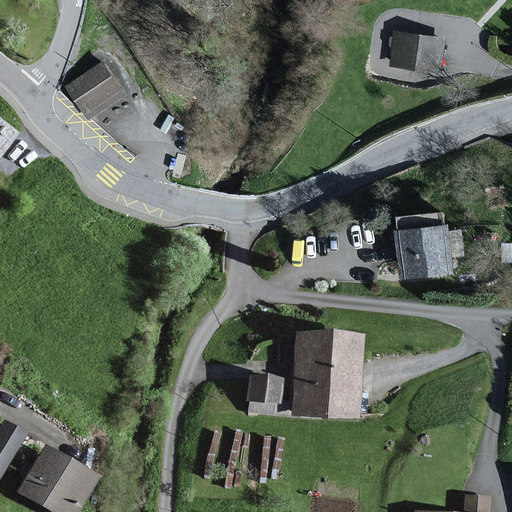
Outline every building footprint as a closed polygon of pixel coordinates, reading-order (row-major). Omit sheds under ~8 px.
[(443,39),(397,33),(393,64),(439,70),(443,39)] [(123,92),(103,63),(69,87),(88,115),(123,92)] [(0,158),(16,138),(0,125),(0,158)] [(453,227),(400,231),(403,275),(456,270),(453,227)] [(360,340),(295,336),(290,412),(355,416),(360,340)] [(277,380),(249,377),(246,399),(274,402),(277,380)] [(0,472),(23,437),(2,424),(0,426),(0,472)] [(70,511),(89,481),(40,452),(16,493),(47,511),(70,511)] [(460,511),(488,511),(489,501),(462,499),(460,511)]
